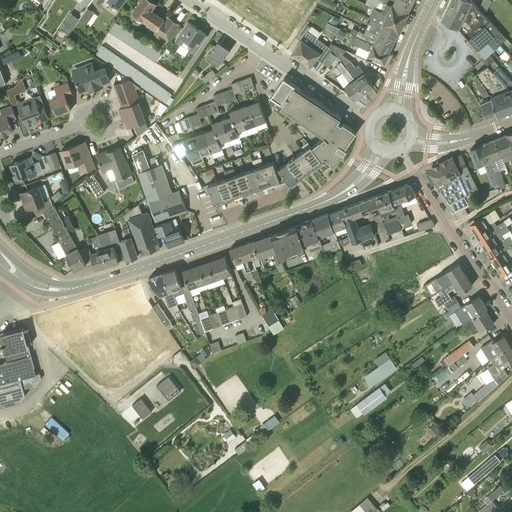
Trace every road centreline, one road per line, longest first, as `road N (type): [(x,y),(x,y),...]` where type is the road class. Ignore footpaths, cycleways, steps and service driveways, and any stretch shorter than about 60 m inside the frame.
road 1 (secondary): [(69,290),(342,193),(380,149)]
road 2 (residential): [(511,325),(401,149)]
